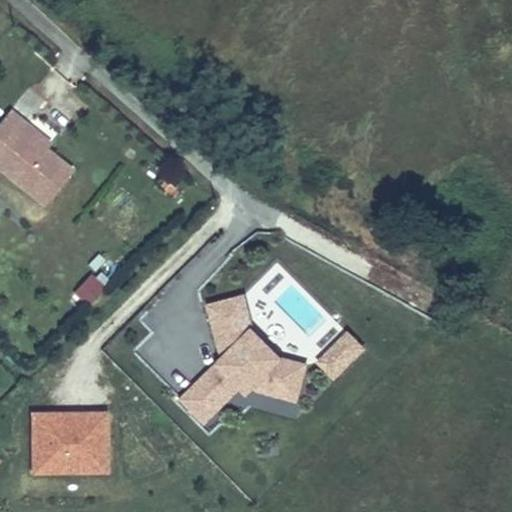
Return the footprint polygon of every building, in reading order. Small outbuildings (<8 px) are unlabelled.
[(75,164),(8,108),(0,117),(0,175),(47,213),(75,164)] [(107,193),(90,224),(127,244),(144,213),(107,193)] [(89,269),(70,294),(88,308),(107,283),(89,269)] [(200,304),(215,359),(174,400),(204,428),(245,390),(299,406),(310,362),(279,357),(255,331),(245,290),(200,304)] [(368,350),(346,331),(316,366),(334,383),(368,350)] [(107,409),(31,408),(30,474),(111,476),(107,409)]
